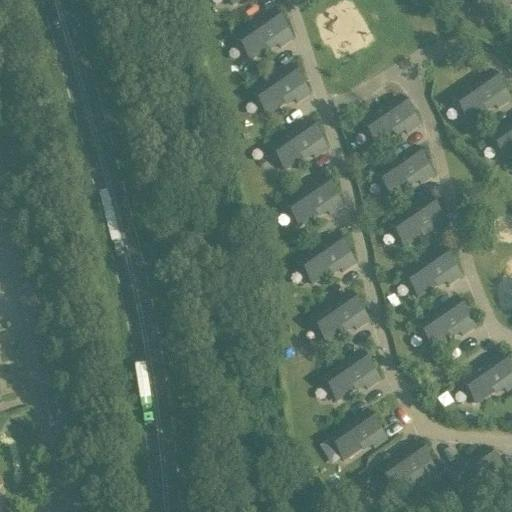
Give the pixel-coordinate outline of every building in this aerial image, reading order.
[(511,3),(511,0),(470,0),(484,19),(510,1),(511,3)] [(280,50),(291,42),(272,14),(234,41),(249,62),(276,44),(280,50)] [(297,105),(309,97),(290,69),(252,95),(267,117),(293,99),(297,105)] [(497,111),(509,103),(490,75),(452,101),(467,123),(493,105),(497,111)] [(407,136),(418,128),(399,100),(361,126),(376,148),(403,130),(407,136)] [(314,160),(326,152),(307,124),(269,150),(284,172),(310,154),(314,160)] [(511,124),(496,136),(511,158),(511,156),(511,124)] [(420,186),(432,178),(413,151),(375,177),(390,198),(416,180),(420,186)] [(329,216),(341,208),(322,181),(284,207),(299,229),(325,211),(329,216)] [(434,237),(446,229),(427,201),(389,227),(404,249),(430,231),(434,237)] [(342,274),(354,266),(335,238),(297,265),(312,286),(338,268),(342,274)] [(448,287),(460,279),(441,252),(403,278),(418,299),(444,281),(448,287)] [(356,332),(367,324),(348,296),(310,322),(325,344),(352,326),(356,332)] [(462,338),(473,330),(454,302),(417,328),(432,350),(458,332),(462,338)] [(367,391),(378,383),(359,356),(321,382),(336,403),(363,385),(367,391)] [(506,394),(511,389),(511,377),(499,358),(461,384),(476,406),(502,388),(506,394)] [(373,450),(385,442),(366,415),(328,441),(343,463),(369,445),(373,450)] [(423,482),(435,474),(416,447),(378,473),(393,495),(419,477),(423,482)] [(492,487),(504,479),(485,451),(447,478),(462,499),(488,481),(492,487)]
